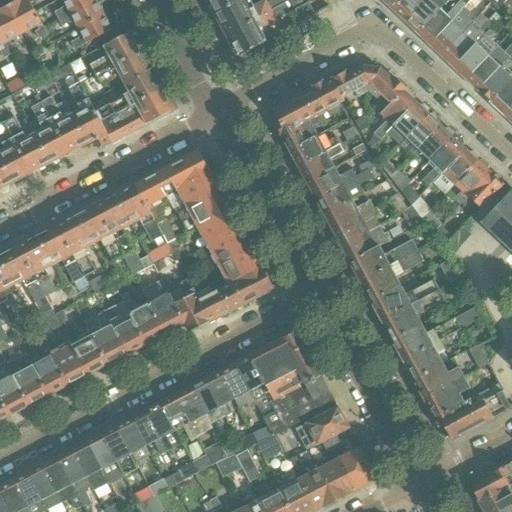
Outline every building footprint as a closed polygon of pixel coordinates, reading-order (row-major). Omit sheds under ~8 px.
[(18,0),(8,6),(24,35),(38,27),(40,30),(36,33),(39,39),(47,35),(28,0),(18,0)] [(55,13),(59,20),(96,0),(62,0),(66,6),(62,8),(63,9),(55,13)] [(74,21),(78,29),(104,15),(98,4),(103,1),(101,0),(96,0),(59,20),(63,26),(70,22),(71,23),(74,21)] [(206,0),(214,14),(240,0),(206,0)] [(242,0),(240,0),(214,14),(226,35),(284,3),(282,0),(271,0),(266,3),(264,1),(253,7),(252,9),(249,11),(242,0)] [(288,0),(295,10),(309,3),(313,0),(288,0)] [(382,0),(394,10),(403,0),(382,0)] [(403,0),(394,10),(405,21),(425,0),(403,0)] [(425,0),(405,21),(417,32),(439,10),(448,0),(425,0)] [(490,3),(486,0),(474,0),(484,9),(490,3)] [(486,0),(490,3),(498,10),(506,0),(486,0)] [(429,44),(464,8),(466,6),(460,1),(445,16),(439,10),(417,32),(429,44)] [(284,3),(226,35),(238,57),(266,42),(259,30),(262,28),(264,29),(276,22),(276,21),(290,14),(284,3)] [(309,3),(295,10),(301,23),(315,15),(309,3)] [(0,33),(12,55),(19,50),(16,43),(11,45),(10,42),(24,35),(8,6),(0,10),(0,33)] [(429,44),(441,55),(472,23),(466,17),(470,14),(464,8),(429,44)] [(496,13),(488,20),(494,26),(501,18),(496,13)] [(104,15),(78,29),(82,36),(78,38),(78,39),(71,43),(75,50),(117,27),(114,23),(110,25),(104,15)] [(454,67),(489,30),(494,26),(488,20),(487,20),(479,29),(472,23),(441,55),(454,67)] [(454,67),(465,78),(495,47),(497,45),(492,41),(496,37),(489,30),(454,67)] [(90,66),(96,76),(144,50),(133,31),(103,47),(108,56),(90,66)] [(0,33),(0,47),(2,46),(4,50),(0,52),(4,59),(12,55),(0,33)] [(495,47),(465,78),(478,90),(511,54),(511,44),(503,54),(495,47)] [(120,77),(124,85),(154,69),(144,50),(96,76),(102,87),(120,77)] [(511,54),(478,90),(491,102),(511,79),(511,54)] [(69,66),(52,75),(56,83),(74,74),(69,66)] [(352,68),(331,79),(343,102),(344,102),(342,98),(354,91),(358,97),(368,91),(371,68),(363,67),(357,70),(352,68)] [(380,69),(371,68),(368,91),(377,100),(382,94),(391,104),(406,88),(390,72),(385,74),(380,69)] [(129,94),(111,104),(127,134),(172,111),(171,110),(173,106),(174,105),(154,69),(124,85),(129,94)] [(52,75),(34,85),(38,93),(56,83),(52,75)] [(26,86),(21,77),(6,85),(11,94),(26,86)] [(271,118),(281,136),(322,114),(343,102),(331,79),(273,111),(275,115),(271,118)] [(511,79),(491,102),(503,114),(511,103),(511,79)] [(80,110),(72,114),(88,144),(96,140),(97,141),(98,140),(102,148),(111,143),(95,112),(87,96),(79,82),(68,88),(80,110)] [(38,93),(34,85),(13,96),(17,104),(38,93)] [(406,88),(391,104),(381,115),(388,121),(375,135),(380,140),(416,103),(412,99),(414,95),(406,88)] [(53,96),(43,102),(69,153),(88,144),(72,114),(64,118),(53,96)] [(43,129),(35,133),(51,163),(69,153),(43,102),(32,108),(43,129)] [(420,106),(416,103),(380,140),(383,143),(388,147),(401,133),(406,138),(428,115),(428,114),(429,109),(424,105),(420,106)] [(511,103),(503,114),(511,122),(511,103)] [(111,104),(95,112),(111,143),(127,134),(111,104)] [(334,114),(336,119),(339,124),(348,119),(345,114),(343,109),(334,114)] [(281,136),(290,152),(318,137),(313,128),(326,120),(322,114),(281,136)] [(429,115),(428,115),(406,138),(399,145),(412,157),(441,126),(437,123),(438,118),(434,114),(429,115)] [(15,116),(4,122),(31,173),(51,163),(35,133),(27,138),(15,116)] [(358,126),(361,132),(369,127),(366,121),(358,126)] [(0,137),(6,149),(0,151),(0,158),(13,183),(31,173),(4,122),(0,124),(0,137)] [(444,130),(441,126),(412,157),(417,162),(424,155),(431,162),(453,138),(452,137),(453,133),(449,128),(444,130)] [(357,135),(353,128),(342,133),(347,140),(357,135)] [(290,152),(298,168),(339,145),(335,138),(322,145),(318,137),(290,152)] [(454,139),(453,138),(431,162),(437,167),(422,183),(428,189),(436,180),(465,150),(462,147),(463,142),(458,137),(454,139)] [(366,151),(362,144),(350,150),(354,158),(366,151)] [(298,168),(307,184),(335,168),(330,159),(343,152),(339,145),(298,168)] [(469,153),(465,150),(436,180),(442,185),(448,178),(455,185),(477,162),(477,161),(478,156),(473,152),(469,153)] [(195,153),(155,174),(166,196),(177,190),(176,189),(210,172),(200,154),(200,155),(196,154),(195,153)] [(0,189),(13,183),(0,158),(0,189)] [(391,179),(398,171),(386,160),(380,165),(391,179)] [(478,162),(477,162),(455,185),(462,191),(456,197),(453,200),(459,206),(461,204),(490,173),(486,170),(488,165),(483,161),(478,162)] [(307,184),(315,199),(356,177),(352,169),(339,176),(335,168),(307,184)] [(368,170),(356,177),(315,199),(324,215),(352,200),(363,194),(359,186),(373,178),(368,170)] [(410,182),(398,171),(391,179),(401,192),(407,185),(410,182)] [(176,214),(177,213),(220,191),(210,172),(176,189),(177,190),(177,191),(166,196),(176,214)] [(493,177),(490,173),(461,204),(467,210),(474,202),(481,209),(503,186),(502,185),(503,179),(498,175),(493,177)] [(155,174),(136,184),(147,206),(154,202),(166,196),(155,174)] [(390,200),(391,199),(397,196),(386,182),(380,185),(390,200)] [(136,184),(115,195),(131,225),(139,220),(151,243),(163,236),(157,224),(147,206),(136,184)] [(420,198),(407,185),(401,192),(411,206),(420,198)] [(188,233),(197,228),(230,210),(220,191),(177,213),(188,233)] [(511,191),(511,193),(482,223),(511,250),(511,191)] [(399,194),(397,196),(391,199),(399,214),(402,213),(408,210),(399,194)] [(107,202),(97,208),(123,257),(132,275),(151,265),(147,256),(138,260),(122,229),(131,225),(115,195),(106,200),(107,202)] [(428,213),(431,211),(420,198),(411,206),(412,207),(420,219),(428,213)] [(324,215),(332,231),(373,208),(369,201),(357,208),(352,200),(324,215)] [(147,206),(157,224),(164,220),(154,202),(147,206)] [(402,213),(411,230),(423,223),(420,219),(412,207),(408,210),(402,213)] [(85,211),(76,215),(91,245),(100,241),(112,263),(123,257),(97,208),(86,213),(85,211)] [(332,231),(341,246),(379,226),(375,217),(377,216),(373,208),(332,231)] [(201,236),(207,247),(241,229),(230,210),(197,228),(201,236)] [(428,213),(420,219),(423,223),(426,227),(434,221),(428,213)] [(68,222),(58,228),(84,277),(95,272),(83,250),(91,245),(76,215),(67,220),(68,222)] [(164,220),(157,224),(163,236),(167,244),(175,240),(164,220)] [(453,239),(444,248),(452,255),(471,235),(470,234),(475,224),(469,220),(452,238),(453,239)] [(341,246),(349,262),(390,240),(386,233),(384,234),(379,226),(341,246)] [(443,247),(444,248),(453,239),(452,238),(440,227),(432,234),(438,240),(443,247)] [(46,231),(37,236),(53,266),(61,261),(73,283),(84,277),(58,228),(47,233),(46,231)] [(215,254),(221,264),(251,248),(241,229),(207,247),(196,253),(201,261),(215,254)] [(30,243),(20,248),(45,298),(56,292),(44,270),(53,266),(37,236),(28,240),(30,243)] [(349,262),(360,282),(417,251),(412,241),(384,255),(380,248),(391,242),(390,240),(349,262)] [(433,253),(443,247),(438,240),(430,245),(433,253)] [(20,248),(0,258),(14,286),(23,281),(34,303),(45,298),(20,248)] [(217,291),(198,301),(209,323),(229,312),(223,299),(222,300),(218,291),(231,283),(261,267),(251,248),(221,264),(218,266),(222,274),(211,280),(217,291)] [(147,256),(151,265),(164,258),(159,249),(147,256)] [(360,282),(370,301),(400,285),(395,276),(423,262),(417,251),(360,282)] [(0,298),(16,290),(14,286),(0,258),(0,298)] [(154,264),(158,271),(166,267),(162,260),(154,264)] [(154,264),(142,271),(134,275),(139,284),(159,273),(158,271),(154,264)] [(223,299),(229,312),(270,291),(270,290),(271,286),(272,286),(261,267),(231,283),(236,292),(223,299)] [(449,285),(460,279),(454,269),(443,275),(449,285)] [(184,275),(186,279),(187,280),(194,276),(191,271),(184,275)] [(167,289),(170,294),(185,324),(190,333),(209,323),(198,301),(187,280),(186,279),(167,289)] [(370,301),(381,322),(439,290),(433,280),(412,291),(406,295),(400,285),(370,301)] [(113,284),(102,290),(107,299),(118,294),(114,286),(114,284),(113,284)] [(381,322),(392,341),(422,325),(417,315),(445,301),(439,290),(381,322)] [(126,293),(120,295),(124,302),(129,299),(126,293)] [(151,305),(149,306),(164,335),(185,324),(170,294),(168,295),(167,294),(150,303),(151,305)] [(467,312),(454,319),(460,329),(473,323),(481,318),(470,298),(462,303),(467,312)] [(130,314),(146,344),(164,335),(149,306),(148,306),(148,304),(138,309),(133,299),(125,303),(130,314)] [(55,315),(51,308),(50,308),(48,304),(30,313),(37,325),(55,315)] [(9,323),(11,328),(15,335),(34,325),(28,313),(9,323)] [(86,323),(92,335),(107,365),(126,355),(109,322),(105,314),(86,323)] [(117,317),(109,322),(126,355),(137,350),(146,344),(130,314),(119,320),(117,317)] [(392,341),(402,360),(460,329),(454,319),(427,334),(422,325),(392,341)] [(402,360),(413,380),(443,364),(438,355),(465,340),(460,329),(402,360)] [(75,332),(67,336),(87,375),(107,365),(92,335),(80,341),(75,332)] [(293,333),(250,356),(273,401),(321,376),(299,336),(293,333)] [(53,356),(68,385),(87,375),(67,336),(47,345),(53,356)] [(36,351),(28,355),(49,395),(68,385),(53,356),(42,361),(36,351)] [(27,353),(7,363),(30,406),(49,395),(28,355),(27,353)] [(235,364),(256,404),(259,409),(273,401),(250,356),(235,364)] [(476,363),(480,370),(487,366),(483,358),(476,363)] [(7,363),(0,367),(0,396),(10,416),(30,406),(7,363)] [(235,364),(220,371),(235,399),(240,408),(247,405),(248,408),(256,404),(235,364)] [(413,380),(424,400),(464,378),(458,367),(448,373),(443,364),(413,380)] [(220,371),(204,379),(224,417),(232,413),(227,404),(235,399),(220,371)] [(321,376),(273,401),(259,409),(273,436),(275,435),(293,426),(304,420),(336,403),(321,376)] [(424,400),(434,418),(464,402),(459,394),(470,388),(464,378),(424,400)] [(204,379),(190,387),(209,425),(224,417),(204,379)] [(464,402),(434,418),(445,439),(449,436),(452,441),(511,409),(502,392),(501,392),(497,385),(479,394),(470,399),(464,402)] [(190,387),(175,395),(197,437),(211,429),(209,425),(190,387)] [(175,395),(161,402),(175,431),(183,426),(191,441),(198,437),(197,437),(175,395)] [(0,421),(10,416),(0,396),(0,421)] [(146,410),(167,451),(168,453),(183,445),(175,431),(161,402),(146,410)] [(349,428),(336,403),(304,420),(317,444),(349,428)] [(146,410),(131,418),(146,446),(154,442),(160,455),(167,451),(146,410)] [(116,426),(136,463),(138,467),(145,464),(138,450),(146,446),(131,418),(116,426)] [(116,426),(102,433),(117,461),(124,457),(129,466),(136,463),(116,426)] [(293,426),(275,435),(279,442),(297,433),(293,426)] [(354,439),(349,428),(322,443),(327,453),(354,439)] [(237,442),(243,452),(246,450),(256,445),(249,432),(235,439),(237,442)] [(102,433),(87,441),(110,484),(124,476),(117,461),(102,433)] [(284,452),(279,442),(275,435),(273,436),(257,445),(265,461),(284,452)] [(87,441),(72,449),(87,477),(92,474),(102,493),(112,488),(110,484),(87,441)] [(227,460),(236,455),(243,452),(237,442),(222,450),(227,460)] [(216,464),(217,466),(227,460),(222,450),(219,443),(204,451),(207,455),(212,466),(216,464)] [(360,448),(341,458),(357,490),(376,480),(360,448)] [(72,449),(57,456),(83,505),(90,502),(84,490),(92,486),(87,477),(72,449)] [(236,455),(242,467),(249,481),(254,491),(261,487),(256,477),(260,475),(246,450),(243,452),(236,455)] [(197,473),(212,466),(207,455),(192,463),(197,473)] [(241,468),(242,467),(236,455),(227,460),(217,466),(223,478),(241,468)] [(43,464),(62,502),(63,503),(70,499),(76,509),(83,505),(57,456),(43,464)] [(289,460),(294,471),(301,467),(296,457),(289,460)] [(341,458),(320,469),(336,501),(357,490),(341,458)] [(511,462),(475,483),(470,485),(473,490),(480,502),(511,484),(511,462)] [(190,477),(197,473),(192,463),(184,467),(184,466),(177,469),(183,482),(190,478),(190,477)] [(43,464),(28,472),(47,509),(54,505),(55,506),(62,502),(43,464)] [(320,469),(299,480),(316,511),(336,501),(320,469)] [(28,472),(13,480),(29,511),(41,511),(47,509),(28,472)] [(29,511),(13,480),(0,486),(0,490),(11,511),(29,511)] [(164,480),(149,488),(153,496),(168,489),(164,480)] [(299,480),(279,490),(290,511),(314,511),(316,511),(299,480)] [(511,484),(480,502),(484,511),(497,511),(511,504),(511,484)] [(138,504),(153,497),(153,496),(149,488),(134,495),(138,504)] [(11,511),(0,490),(0,511),(11,511)] [(290,511),(279,490),(260,500),(265,511),(290,511)] [(136,505),(139,511),(163,511),(164,511),(156,496),(153,497),(138,504),(136,505)] [(216,498),(209,502),(215,511),(222,508),(216,498)] [(265,511),(260,500),(240,511),(265,511)] [(213,511),(215,511),(209,502),(202,505),(205,511),(213,511)]
